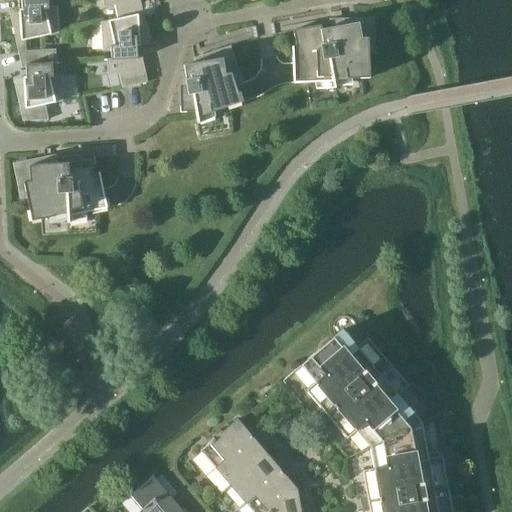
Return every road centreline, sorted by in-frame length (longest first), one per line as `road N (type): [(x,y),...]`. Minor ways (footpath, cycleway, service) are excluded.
road 1 (residential): [(0,144),(106,136),(157,115),(194,40)]
road 2 (residential): [(194,40),(380,0)]
